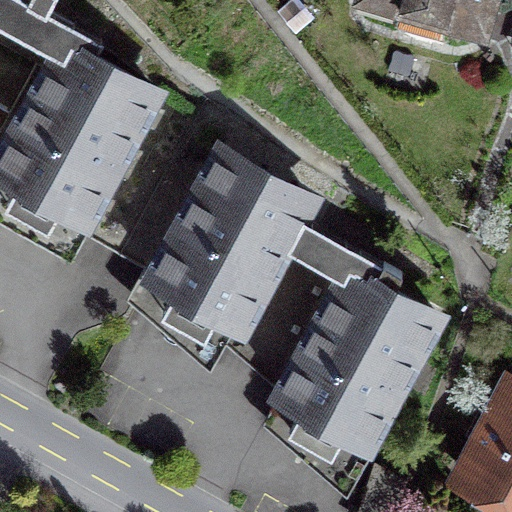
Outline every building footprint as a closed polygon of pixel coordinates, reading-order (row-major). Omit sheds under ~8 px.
[(383,0),(400,5),(395,24),(441,38),(447,18),(481,28),(489,0),(383,0)] [(154,88),(66,39),(0,156),(0,162),(85,210),(154,88)] [(0,123),(9,108),(0,102),(0,123)] [(309,195),(223,147),(155,269),(270,334),(295,289),(266,272),(309,195)] [(374,278),(351,265),(282,386),(367,434),(436,313),(393,288),(403,271),(384,260),(374,278)] [(511,511),(511,383),(462,471),(511,498),(511,505),(508,511),(511,511)] [(395,511),(406,482),(377,464),(362,507),(359,511),(395,511)]
